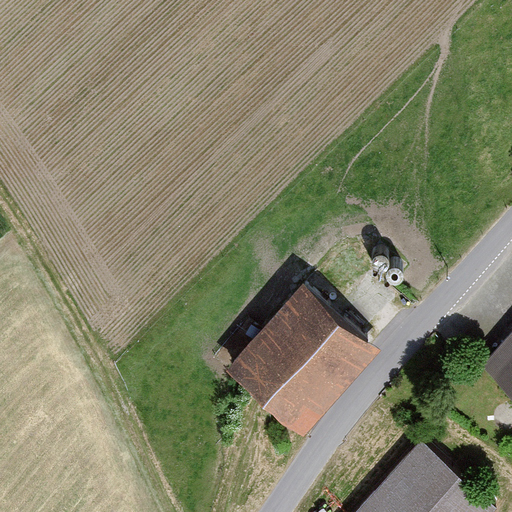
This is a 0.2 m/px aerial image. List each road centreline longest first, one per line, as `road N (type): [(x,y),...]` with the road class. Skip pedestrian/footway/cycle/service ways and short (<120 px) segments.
road 1 (tertiary): [(276,511),(354,401),(511,223)]
road 2 (track): [(169,511),(87,339),(0,192)]
